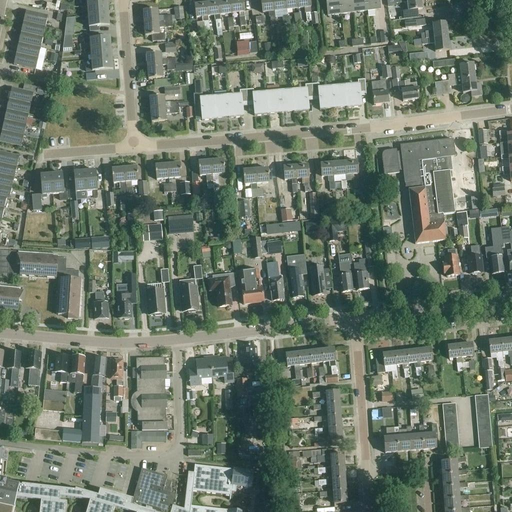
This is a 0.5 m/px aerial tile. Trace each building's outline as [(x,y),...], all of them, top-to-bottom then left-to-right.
[(230,2),(232,14),(244,13),(242,0),(230,2)] [(274,13),(272,0),(269,0),(260,1),(262,14),(268,13),(268,18),(270,18),(271,27),(276,26),(274,13)] [(284,0),(272,0),(274,13),(286,11),(284,0)] [(298,10),(296,0),(284,0),(286,11),(292,10),(292,16),(294,15),(295,24),(300,23),(298,10)] [(317,14),(311,14),(310,8),(309,0),(296,0),(298,10),(305,9),(306,23),(311,22),(312,26),(318,25),(317,14)] [(340,15),(338,0),(325,0),(327,17),(340,15)] [(351,0),(338,0),(340,15),(353,14),(351,0)] [(366,12),(365,0),(351,0),(353,14),(366,12)] [(378,0),(365,0),(366,12),(380,11),(378,0)] [(422,10),(420,0),(389,0),(390,5),(407,3),(408,12),(422,10)] [(230,2),(218,3),(220,16),(232,14),(230,2)] [(218,3),(206,4),(208,17),(214,16),(214,21),(215,21),(216,30),(221,29),(220,16),(218,3)] [(206,4),(194,6),(195,18),(202,18),(202,23),(203,23),(204,32),(209,31),(208,17),(206,4)] [(108,16),(107,6),(87,7),(88,18),(108,16)] [(182,8),(173,9),(175,21),(184,20),(182,8)] [(144,24),(171,22),(171,16),(157,17),(157,11),(143,12),(144,24)] [(25,12),(23,23),(45,28),(47,17),(25,12)] [(256,16),(258,25),(267,23),(265,14),(256,16)] [(88,18),(88,28),(109,27),(108,16),(88,18)] [(404,23),(405,29),(425,27),(424,20),(404,23)] [(171,22),(144,24),(145,37),(151,37),(152,43),(164,42),(164,35),(159,35),(158,29),(164,29),(164,28),(172,28),(171,22)] [(23,23),(21,34),(43,39),(45,28),(23,23)] [(447,38),(446,24),(432,26),(433,32),(425,33),(425,35),(421,35),(422,41),(434,39),(447,38)] [(388,44),(387,33),(379,34),(381,45),(388,44)] [(21,34),(18,44),(40,49),(43,39),(21,34)] [(434,39),(422,41),(422,46),(434,45),(435,53),(449,52),(447,38),(434,39)] [(110,49),(109,39),(83,41),(83,45),(89,45),(90,51),(110,49)] [(18,44),(16,55),(38,60),(40,49),(18,44)] [(160,54),(146,55),(147,68),(161,67),(167,66),(175,66),(174,59),(166,60),(165,55),(176,54),(175,44),(167,44),(167,45),(164,46),(165,54),(160,55),(160,54)] [(255,44),(247,45),(249,56),(256,55),(255,44)] [(387,48),(388,54),(402,52),(398,44),(392,45),(392,47),(387,48)] [(111,60),(110,49),(90,51),(83,51),(84,55),(90,55),(91,61),(111,60)] [(214,61),(222,60),(220,50),(213,51),(214,61)] [(409,56),(409,62),(427,60),(427,54),(409,56)] [(38,60),(16,55),(13,66),(35,71),(38,60)] [(91,61),(91,67),(85,68),(85,73),(112,70),(111,60),(91,61)] [(432,64),(433,70),(455,67),(454,61),(432,64)] [(251,66),(252,75),(264,74),(263,65),(251,66)] [(474,79),(473,65),(459,67),(460,75),(448,76),(448,82),(474,79)] [(162,79),(161,67),(147,68),(148,80),(162,79)] [(379,79),(380,83),(371,84),(373,94),(372,94),(373,106),(388,104),(386,93),(384,81),(391,80),(389,68),(380,69),(382,79),(379,79)] [(399,80),(398,69),(391,70),(392,81),(399,80)] [(448,82),(441,83),(434,84),(436,97),(450,95),(449,87),(456,87),(461,86),(462,94),(471,93),(471,98),(481,96),(480,85),(475,85),(474,79),(448,82)] [(366,97),(365,81),(357,81),(358,87),(345,88),(346,108),(346,109),(361,108),(361,107),(360,107),(359,98),(366,97)] [(402,103),(418,101),(416,89),(416,84),(409,85),(409,82),(397,84),(398,91),(401,91),(402,103)] [(36,95),(47,98),(49,90),(38,88),(37,89),(24,85),(23,92),(36,95)] [(313,102),(312,85),(305,86),(305,91),(292,92),(294,113),(294,114),(308,112),(308,111),(307,102),(313,102)] [(317,85),(312,85),(313,102),(319,101),(320,110),(319,110),(319,111),(334,110),(334,109),(332,89),(319,90),(319,85),(317,85)] [(164,89),(165,97),(180,96),(179,88),(164,89)] [(345,88),(332,89),(334,109),(346,108),(345,88)] [(11,89),(9,100),(31,105),(33,94),(11,89)] [(268,115),(267,94),(253,95),(253,90),(246,91),(248,107),(254,107),(255,116),(254,116),(254,117),(269,116),(269,115),(268,115)] [(248,107),(246,91),(239,92),(240,97),(227,98),(229,118),(228,118),(228,119),(243,118),(243,117),(242,117),(241,108),(248,107)] [(292,92),(280,93),(281,114),(294,113),(294,114),(294,113),(292,92)] [(281,114),(280,93),(267,94),(268,115),(269,115),(281,114)] [(216,119),(214,99),(201,100),(200,95),(193,95),(194,112),(201,111),(202,121),(201,121),(201,122),(216,120),(216,119)] [(149,98),(150,111),(178,109),(177,103),(170,104),(170,103),(164,104),(163,97),(149,98)] [(227,98),(214,99),(216,119),(228,118),(228,119),(228,118),(229,118),(227,98)] [(9,100),(6,111),(28,116),(31,105),(9,100)] [(178,115),(178,109),(150,111),(151,124),(165,123),(165,116),(178,115)] [(28,116),(6,111),(4,121),(26,126),(28,116)] [(4,121),(1,132),(23,137),(26,126),(4,121)] [(39,123),(37,130),(44,132),(46,125),(39,123)] [(23,137),(1,132),(0,138),(0,143),(21,148),(23,137)] [(487,145),(485,132),(478,132),(479,146),(487,145)] [(511,146),(511,134),(507,135),(507,132),(498,133),(499,140),(507,140),(507,144),(507,147),(511,146)] [(400,147),(401,154),(396,154),(396,152),(386,153),(383,155),(382,158),(384,173),(388,173),(399,172),(398,169),(402,169),(404,180),(406,192),(409,191),(415,245),(436,243),(446,241),(443,216),(454,215),(448,164),(451,164),(451,158),(455,158),(453,140),(400,147)] [(508,159),(511,158),(511,146),(507,147),(507,144),(499,145),(500,149),(508,148),(508,156),(508,159)] [(0,153),(0,164),(17,168),(19,158),(0,153)] [(511,158),(508,159),(508,156),(500,156),(501,160),(508,160),(509,168),(509,171),(511,170),(511,158)] [(224,176),(223,161),(210,162),(213,190),(214,190),(214,195),(218,195),(218,189),(219,189),(217,177),(224,176)] [(210,162),(198,163),(199,178),(206,178),(207,190),(213,190),(210,162)] [(356,162),(344,163),(345,176),(352,176),(354,189),(359,189),(356,162)] [(344,163),(332,164),(333,177),(345,176),(344,163)] [(0,164),(0,175),(14,179),(17,168),(0,164)] [(333,177),(332,164),(320,165),(321,178),(327,178),(328,183),(329,191),(334,191),(333,177)] [(181,179),(180,165),(167,166),(168,180),(181,179)] [(167,166),(154,167),(156,181),(168,180),(167,166)] [(310,193),(307,166),(295,167),(296,180),(302,180),(302,185),(304,185),(305,194),(310,193)] [(295,167),(283,168),(284,182),(291,181),(292,195),(297,194),(296,180),(295,167)] [(136,168),(124,169),(126,197),(132,197),(131,184),(138,183),(136,168)] [(511,170),(509,171),(509,168),(501,169),(501,173),(503,173),(503,176),(510,175),(510,183),(511,182),(511,170)] [(124,169),(111,170),(112,185),(119,185),(119,190),(120,190),(121,206),(120,206),(120,212),(124,212),(125,206),(125,203),(126,203),(125,197),(126,197),(124,169)] [(267,170),(255,171),(256,185),(268,184),(267,170)] [(257,199),(257,191),(256,185),(255,171),(242,172),(243,186),(250,186),(251,199),(257,199)] [(84,173),(86,193),(92,192),(93,198),(97,198),(95,172),(84,173)] [(86,193),(84,173),(73,174),(75,194),(86,193)] [(51,175),(53,196),(59,195),(59,201),(68,201),(68,194),(63,195),(62,174),(51,175)] [(14,179),(0,175),(0,186),(12,189),(14,179)] [(51,175),(40,176),(42,196),(40,196),(32,196),(33,212),(41,211),(40,199),(46,199),(46,196),(53,196),(51,175)] [(138,183),(139,197),(148,197),(146,182),(138,183)] [(188,183),(179,184),(180,196),(189,196),(188,183)] [(0,186),(0,197),(6,199),(6,200),(9,200),(12,189),(0,186)] [(492,198),(504,197),(503,189),(492,190),(492,198)] [(114,208),(113,194),(106,195),(107,208),(105,208),(106,213),(110,212),(110,208),(114,208)] [(319,219),(317,194),(309,195),(311,220),(319,219)] [(471,211),(480,210),(479,198),(470,199),(471,211)] [(239,219),(250,218),(248,202),(237,203),(239,219)] [(292,222),(290,210),(280,212),(282,224),(283,223),(284,224),(292,223),(291,222),(292,222)] [(478,211),(468,212),(469,220),(478,219),(478,211)] [(301,214),(302,221),(309,220),(309,213),(301,214)] [(192,220),(168,222),(169,236),(193,234),(192,220)] [(304,223),(305,233),(316,232),(315,225),(314,225),(314,223),(304,223)] [(326,224),(328,244),(338,243),(335,223),(326,224)] [(266,236),(282,235),(281,225),(265,227),(266,236)] [(296,235),(295,225),(284,226),(285,236),(296,235)] [(149,243),(162,242),(161,226),(148,227),(149,243)] [(468,239),(466,227),(457,228),(459,240),(468,239)] [(391,229),(382,230),(383,241),(392,240),(391,229)] [(509,229),(503,229),(501,230),(501,235),(502,242),(509,241),(511,252),(511,257),(508,257),(509,274),(511,273),(511,236),(510,236),(509,229)] [(457,241),(456,230),(449,231),(450,241),(457,241)] [(493,236),(494,248),(484,249),(485,260),(490,260),(491,276),(503,274),(501,257),(501,258),(500,248),(503,248),(502,242),(501,235),(493,236)] [(103,250),(102,238),(91,239),(91,251),(103,250)] [(242,239),(234,239),(235,252),(243,252),(242,239)] [(262,259),(260,241),(260,239),(250,240),(252,260),(262,259)] [(266,244),(268,256),(282,255),(280,242),(266,244)] [(370,244),(364,245),(367,269),(373,268),(370,244)] [(209,247),(201,248),(202,256),(210,255),(209,247)] [(471,259),(467,259),(469,275),(482,274),(480,257),(480,258),(478,248),(470,249),(471,259)] [(447,252),(448,257),(444,258),(444,264),(442,264),(444,275),(446,275),(446,278),(459,277),(456,251),(447,252)] [(59,279),(57,316),(67,317),(67,320),(81,321),(83,281),(77,281),(78,272),(65,271),(65,260),(57,260),(57,258),(57,256),(10,253),(9,258),(9,263),(9,269),(8,274),(8,280),(16,280),(17,267),(19,267),(19,277),(56,279),(56,278),(60,279),(59,279)] [(112,265),(121,265),(121,254),(112,254),(112,265)] [(287,258),(292,300),(303,299),(302,289),(303,289),(303,282),(299,282),(299,276),(306,276),(304,256),(287,258)] [(356,292),(368,291),(367,280),(369,280),(368,275),(367,275),(366,274),(364,261),(358,262),(359,264),(353,265),(356,292)] [(341,294),(352,293),(351,275),(350,266),(342,267),(342,269),(340,270),(341,276),(339,276),(339,279),(338,279),(338,285),(340,284),(341,294)] [(322,271),(322,270),(322,268),(309,269),(313,297),(325,296),(324,282),(323,271),(322,271)] [(161,285),(169,284),(167,271),(160,271),(161,285)] [(243,306),(263,303),(261,288),(260,288),(258,271),(239,273),(243,306)] [(218,309),(231,307),(229,289),(229,286),(234,285),(233,274),(212,277),(212,280),(208,281),(209,292),(216,291),(218,309)] [(126,293),(125,293),(117,293),(117,304),(118,303),(118,320),(130,320),(130,303),(131,303),(131,305),(136,305),(136,276),(126,276),(126,293)] [(272,302),(283,301),(282,291),(283,291),(281,277),(268,279),(268,280),(270,293),(271,293),(272,302)] [(0,286),(0,311),(17,313),(18,302),(21,302),(22,289),(0,286)] [(196,288),(179,290),(182,313),(188,313),(188,314),(195,313),(195,312),(198,311),(196,288)] [(163,291),(146,293),(148,316),(155,316),(155,317),(162,317),(161,315),(165,315),(163,291)] [(94,304),(94,321),(107,321),(107,304),(103,304),(103,294),(94,294),(95,304),(94,304)] [(511,339),(500,341),(502,354),(507,353),(508,358),(509,358),(510,367),(511,366),(511,339)] [(502,354),(500,341),(488,342),(490,355),(496,355),(496,359),(497,359),(498,370),(497,370),(498,382),(497,382),(497,384),(498,383),(498,388),(504,384),(504,383),(504,382),(504,381),(505,381),(503,369),(503,368),(502,354)] [(461,359),(473,358),(471,345),(459,346),(461,359)] [(253,346),(243,346),(243,350),(241,350),(242,371),(258,370),(256,348),(253,348),(253,346)] [(461,359),(459,346),(447,347),(448,360),(456,360),(457,373),(462,372),(461,359)] [(333,349),(321,351),(323,364),(328,363),(329,368),(330,368),(331,377),(324,377),(325,385),(337,384),(335,362),(333,349)] [(432,362),(430,349),(418,351),(420,364),(432,362)] [(321,351),(309,352),(311,365),(323,364),(321,351)] [(418,351),(406,352),(408,365),(413,364),(414,369),(415,369),(416,378),(421,377),(420,364),(418,351)] [(10,353),(8,353),(7,370),(12,371),(12,380),(18,380),(18,371),(19,371),(21,354),(15,354),(14,352),(11,352),(10,353)] [(311,365),(309,352),(297,354),(299,367),(311,365)] [(406,352),(394,354),(396,367),(402,366),(402,371),(403,371),(404,379),(409,379),(408,365),(406,352)] [(40,355),(28,353),(26,371),(30,371),(28,388),(39,389),(40,379),(38,379),(40,355)] [(299,367),(297,354),(285,355),(287,368),(294,367),(295,380),(291,381),(291,389),(301,387),(300,380),(299,367)] [(396,367),(394,354),(382,355),(383,360),(375,361),(377,375),(391,373),(392,381),(397,380),(396,372),(395,367),(396,367)] [(61,374),(60,384),(67,384),(67,375),(68,358),(56,357),(55,374),(61,374)] [(84,359),(71,358),(70,376),(68,375),(67,384),(75,385),(74,394),(81,395),(83,377),(84,359)] [(210,358),(203,359),(203,361),(195,362),(195,370),(188,370),(189,388),(201,387),(200,381),(212,380),(210,358)] [(217,360),(217,358),(210,358),(212,380),(223,379),(224,384),(233,384),(232,367),(226,367),(225,359),(217,360)] [(165,396),(164,381),(166,381),(165,367),(164,367),(164,359),(141,360),(136,361),(137,370),(132,370),(132,379),(136,379),(136,393),(134,394),(133,396),(131,398),(131,400),(130,402),(130,405),(131,407),(132,409),(133,411),(135,412),(137,413),(137,426),(142,426),(142,432),(167,432),(167,424),(165,424),(165,410),(166,410),(166,396),(165,396)] [(103,423),(98,423),(100,390),(101,390),(102,379),(104,379),(106,361),(94,360),(92,377),(91,390),(83,389),(81,444),(98,445),(98,437),(103,437),(103,423)] [(493,378),(492,372),(490,360),(483,361),(484,373),(483,373),(486,392),(492,392),(490,378),(493,378)] [(122,361),(111,361),(110,380),(116,381),(116,388),(113,388),(113,398),(114,398),(114,402),(122,402),(122,409),(120,409),(120,415),(127,415),(128,401),(127,401),(128,390),(122,389),(122,388),(121,388),(122,381),(122,361)] [(248,398),(247,380),(236,381),(237,399),(238,406),(248,406),(248,398)] [(0,393),(0,395),(7,396),(8,382),(1,381),(0,393)] [(54,403),(59,403),(64,404),(65,393),(44,391),(43,402),(48,402),(54,403)] [(326,406),(339,405),(338,392),(325,393),(326,406)] [(393,394),(381,394),(382,404),(394,403),(393,394)] [(339,405),(326,406),(327,418),(340,417),(339,405)] [(115,424),(116,414),(105,414),(105,424),(115,424)] [(340,417),(327,418),(328,430),(341,429),(340,417)] [(396,438),(397,453),(410,452),(409,437),(411,437),(410,427),(409,427),(409,424),(406,424),(406,427),(398,428),(398,429),(398,438),(396,438)] [(432,435),(424,436),(421,436),(423,451),(435,450),(434,435),(436,435),(436,426),(431,426),(432,435)] [(419,436),(411,437),(409,437),(410,452),(423,451),(421,436),(424,436),(423,427),(418,427),(419,436)] [(25,439),(26,430),(18,429),(17,437),(25,439)] [(328,430),(314,431),(315,436),(328,435),(329,442),(342,441),(341,429),(328,430)] [(386,429),(386,439),(383,439),(384,454),(397,453),(396,438),(398,438),(398,429),(393,429),(386,429)] [(165,444),(166,433),(131,433),(131,451),(141,451),(141,444),(165,444)] [(201,436),(201,447),(212,447),(213,436),(201,436)] [(225,456),(225,445),(216,445),(216,456),(225,456)] [(0,511),(13,511),(16,498),(40,501),(39,511),(65,511),(66,503),(59,503),(59,498),(89,501),(86,511),(112,511),(114,508),(115,509),(126,511),(240,511),(227,510),(227,511),(191,507),(192,492),(230,497),(230,492),(235,492),(236,487),(251,489),(253,472),(233,470),(233,471),(232,471),(194,466),(193,474),(188,473),(184,510),(172,507),(175,496),(175,495),(168,493),(171,483),(166,481),(167,478),(141,470),(133,500),(121,496),(119,496),(101,491),(99,490),(98,496),(94,495),(89,494),(75,490),(75,491),(68,490),(57,489),(36,487),(24,485),(21,485),(7,482),(6,482),(6,479),(0,479),(0,450),(0,511)] [(330,456),(330,450),(302,452),(302,453),(288,454),(289,471),(301,471),(300,462),(299,462),(299,459),(310,458),(316,457),(317,462),(317,463),(317,464),(331,463),(331,469),(344,468),(343,455),(330,456)] [(457,475),(457,472),(456,464),(465,464),(465,459),(455,460),(455,462),(440,463),(441,476),(457,475)] [(331,469),(317,470),(318,475),(326,474),(326,475),(332,475),(332,481),(345,480),(344,468),(331,469)] [(458,487),(458,485),(457,477),(466,476),(466,471),(457,472),(457,475),(441,476),(442,488),(458,487)] [(332,481),(318,482),(319,487),(333,486),(333,493),(346,492),(345,480),(332,481)] [(467,484),(458,485),(458,487),(442,488),(443,501),(459,500),(459,497),(458,490),(467,489),(467,484)] [(333,493),(319,494),(319,499),(328,498),(328,499),(333,499),(334,505),(346,504),(346,492),(333,493)] [(288,511),(296,511),(296,506),(299,506),(299,495),(289,496),(290,505),(288,505),(288,511)] [(468,497),(459,497),(459,500),(443,501),(444,511),(459,511),(459,510),(459,502),(468,501),(468,497)]
